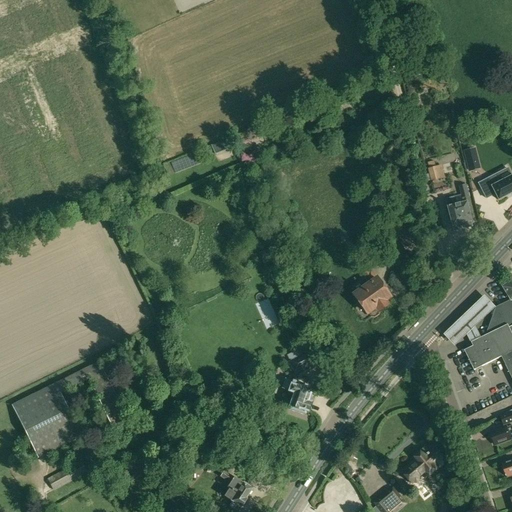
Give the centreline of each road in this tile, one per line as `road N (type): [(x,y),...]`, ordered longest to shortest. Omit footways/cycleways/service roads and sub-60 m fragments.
road 1 (track): [(452,280),(375,0)]
road 2 (primary): [(281,511),(338,428),(416,339)]
road 3 (residential): [(487,511),(439,366),(416,339)]
road 4 (primary): [(416,339),(511,237)]
